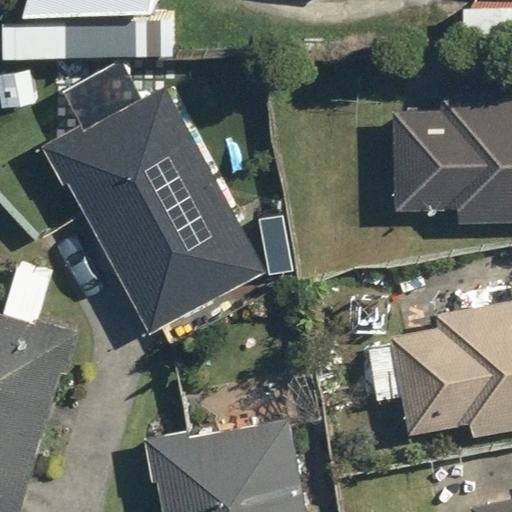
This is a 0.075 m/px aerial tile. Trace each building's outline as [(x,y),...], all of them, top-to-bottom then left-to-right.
[(19,0),(17,9),(145,3),(145,0),(19,0)] [(85,20),(15,18),(14,52),(84,54),(85,20)] [(222,60),(223,91),(252,90),(252,59),(222,60)] [(65,182),(147,330),(261,268),(158,83),(78,127),(76,124),(37,146),(59,186),(65,182)] [(455,202),(456,217),(511,215),(511,91),(439,93),(439,107),(392,107),(394,204),(455,202)] [(467,418),(469,431),(511,424),(511,278),(506,280),(509,299),(432,311),(434,324),(387,332),(403,427),(467,418)] [(0,511),(12,511),(55,363),(62,365),(73,326),(31,314),(30,320),(0,311),(0,511)] [(157,476),(163,511),(301,511),(285,416),(185,434),(184,426),(142,433),(148,478),(157,476)] [(511,511),(511,495),(469,502),(470,511),(511,511)]
